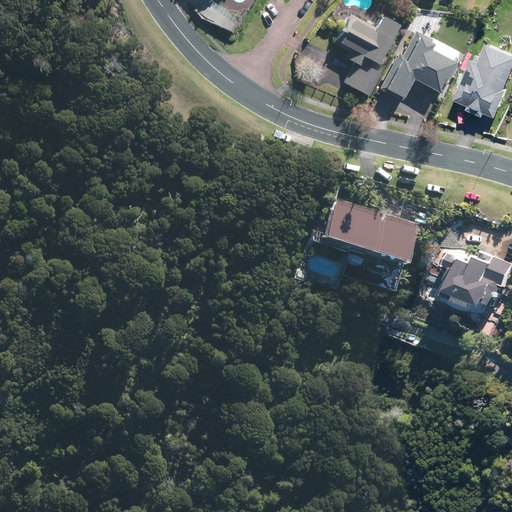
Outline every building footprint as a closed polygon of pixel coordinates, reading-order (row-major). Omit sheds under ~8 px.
[(345,80),(366,93),(378,72),(370,68),(395,26),(381,17),(373,30),(351,17),(337,41),(360,55),(345,80)] [(403,57),(399,55),(384,87),(400,95),(411,74),(436,87),(450,59),(424,47),(428,39),(415,33),(403,57)] [(484,63),(476,60),(460,97),(495,113),(511,74),(511,52),(492,44),(484,63)] [(407,232),(335,211),(327,242),(398,263),(407,232)] [(493,267),(479,261),(476,268),(459,261),(447,292),(485,307),(486,306),(490,307),(500,283),(505,285),(511,268),(511,266),(496,260),(493,267)]
